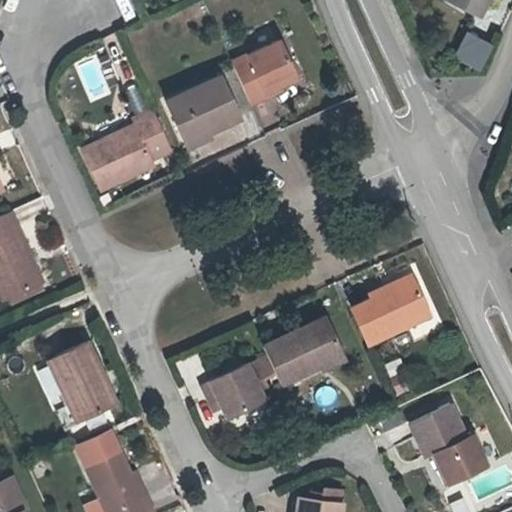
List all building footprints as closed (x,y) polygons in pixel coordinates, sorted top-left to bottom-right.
[(456,0),(481,13),(487,0),(456,0)] [(117,32),(102,38),(121,84),(135,78),(117,32)] [(463,40),(457,52),(480,63),(485,51),(463,40)] [(267,93),(279,88),(297,80),(280,41),(232,62),(252,107),(269,100),(267,93)] [(75,63),(90,101),(110,94),(94,55),(75,63)] [(204,131),(207,137),(238,124),(220,80),(163,107),(179,143),(204,131)] [(124,92),(133,112),(146,106),(137,86),(124,92)] [(267,93),(269,100),(282,95),(279,88),(267,93)] [(153,160),(172,151),(154,112),(133,120),(136,128),(83,151),(100,190),(155,164),(153,160)] [(204,131),(179,143),(184,152),(207,141),(207,137),(204,131)] [(0,299),(2,299),(39,281),(6,212),(0,214),(0,299)] [(351,304),(369,344),(434,315),(417,275),(388,288),(386,283),(370,290),(372,295),(351,304)] [(39,281),(2,299),(7,308),(43,292),(39,281)] [(264,350),(274,371),(275,375),(313,358),(312,354),(337,343),(323,312),(259,339),(264,350)] [(116,398),(89,337),(50,356),(77,417),(116,398)] [(312,354),(313,358),(316,364),(341,353),(337,343),(312,354)] [(274,371),(264,350),(241,360),(251,381),(260,377),(274,371)] [(258,399),(251,381),(241,360),(195,380),(203,397),(215,392),(220,403),(225,413),(258,399)] [(260,377),(251,381),(258,399),(268,395),(260,377)] [(215,392),(203,397),(208,409),(220,403),(215,392)] [(412,418),(426,451),(433,447),(448,481),(492,462),(476,428),(468,431),(454,399),(412,418)] [(110,511),(152,511),(146,497),(139,500),(118,453),(89,466),(110,511)] [(0,511),(22,511),(20,507),(24,504),(7,468),(0,471),(0,511)] [(312,492),(311,499),(341,504),(343,492),(324,488),(323,494),(312,492)] [(344,511),(345,505),(341,504),(311,499),(300,498),(297,511),(344,511)]
